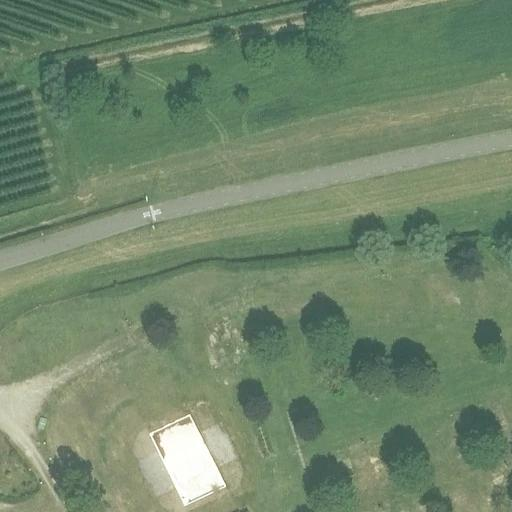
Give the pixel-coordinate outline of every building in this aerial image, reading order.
[(198,294),(237,286),(234,272),(221,274),(219,267),(209,269),(210,272),(172,279),(174,287),(164,288),(167,303),(199,297),(198,294)] [(448,289),(452,301),(468,296),(464,284),(448,289)] [(84,321),(95,316),(89,303),(78,308),(84,321)] [(0,353),(20,345),(12,324),(0,328),(0,353)] [(511,418),(505,400),(492,405),(507,447),(511,445),(511,418)] [(361,454),(370,482),(383,477),(374,450),(361,454)] [(15,459),(0,465),(0,489),(24,478),(15,459)] [(453,511),(468,511),(458,492),(446,497),(453,511)]
